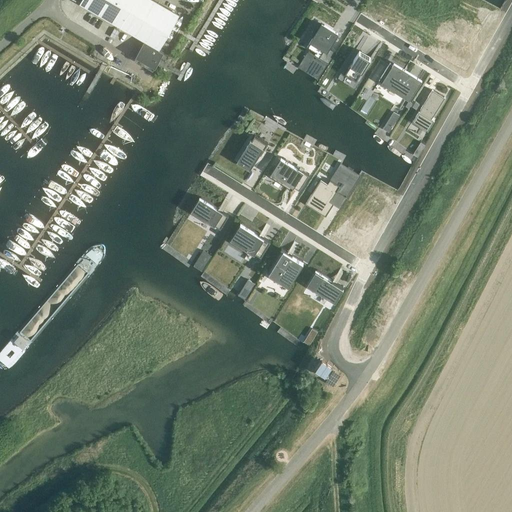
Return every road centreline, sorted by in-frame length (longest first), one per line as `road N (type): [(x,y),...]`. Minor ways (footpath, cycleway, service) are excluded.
road 1 (unclassified): [(364,376),(511,117)]
road 2 (residential): [(368,267),(467,87)]
road 3 (residential): [(217,175),(368,267)]
road 4 (unclassified): [(259,511),(364,376)]
road 5 (residential): [(467,87),(324,0)]
road 6 (residential): [(364,376),(344,358),(336,324),(368,267)]
